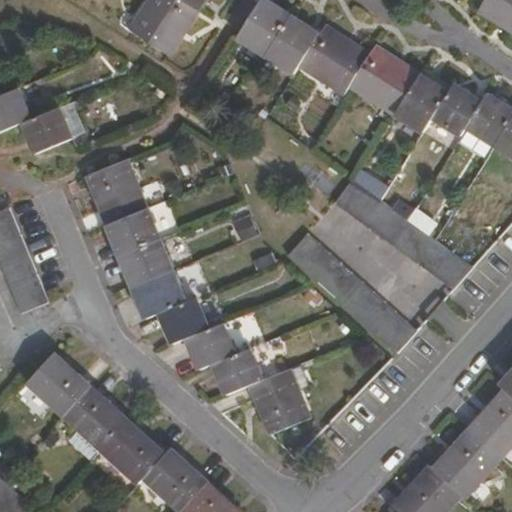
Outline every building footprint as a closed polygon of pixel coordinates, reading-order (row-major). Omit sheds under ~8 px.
[(169,57),(196,14),(173,0),(150,0),(130,32),(169,57)] [(173,0),(196,14),(205,0),(173,0)] [(258,0),(236,41),(294,77),(299,69),(318,36),(289,17),(284,23),(288,16),(262,0),(258,0)] [(511,0),(486,0),(478,14),(511,36),(511,0)] [(370,57),(324,28),(318,36),(299,69),(344,96),(349,89),(370,57)] [(394,117),(419,77),(375,49),(370,57),(349,89),(394,117)] [(427,127),(447,95),(419,77),(394,117),(422,135),(427,127)] [(460,137),(480,104),(452,86),(447,95),(427,127),(455,145),(460,137)] [(31,121),(19,89),(0,96),(0,133),(25,124),(31,121)] [(477,147),(500,104),(486,96),(480,104),(460,137),(477,147)] [(489,154),(511,117),(511,111),(500,104),(477,147),(489,154)] [(74,141),(61,109),(31,121),(25,124),(37,156),(74,141)] [(493,157),(511,124),(511,117),(489,154),(493,157)] [(511,167),(511,124),(493,157),(511,167)] [(150,212),(130,162),(90,178),(111,228),(150,212)] [(345,215),(363,189),(351,181),(333,206),(345,215)] [(357,223),(375,198),(363,189),(345,215),(357,223)] [(370,232),(388,207),(375,198),(357,223),(370,232)] [(0,226),(15,220),(10,207),(0,211),(0,226)] [(381,240),(399,214),(388,207),(370,232),(381,240)] [(166,242),(153,211),(150,212),(111,228),(124,259),(166,242)] [(392,248),(411,223),(399,214),(381,240),(392,248)] [(0,243),(21,234),(15,220),(0,226),(0,243)] [(405,257),(424,232),(411,223),(392,248),(405,257)] [(417,265),(435,240),(424,232),(405,257),(417,265)] [(0,259),(27,248),(21,234),(0,243),(0,259)] [(296,269),(316,246),(304,237),(286,260),(296,269)] [(429,274),(447,248),(435,240),(417,265),(429,274)] [(178,273),(166,242),(124,259),(137,290),(178,273)] [(307,278),(327,255),(316,246),(296,269),(307,278)] [(33,261),(27,248),(0,259),(0,261),(5,273),(33,261)] [(442,282),(459,257),(447,248),(429,274),(442,282)] [(319,288),(339,265),(327,255),(307,278),(319,288)] [(453,291),(475,268),(459,257),(442,282),(453,291)] [(38,275),(33,261),(5,273),(10,286),(38,275)] [(330,298),(350,274),(339,265),(319,288),(330,298)] [(189,301),(178,273),(137,290),(148,318),(162,313),(189,301)] [(342,308),(363,284),(350,274),(330,298),(342,308)] [(16,300),(44,288),(38,275),(10,286),(16,300)] [(352,317),(372,292),(363,284),(342,308),(352,317)] [(50,302),(44,288),(16,300),(22,314),(50,302)] [(367,324),(384,302),(372,292),(352,317),(362,325),(367,324)] [(188,337),(215,326),(202,296),(189,301),(162,313),(175,343),(188,337)] [(377,338),(396,312),(384,302),(367,324),(365,327),(377,338)] [(385,345),(406,320),(396,312),(377,338),(385,345)] [(396,354),(418,330),(406,320),(385,345),(396,354)] [(242,353),(228,321),(215,326),(188,337),(202,369),(215,364),(242,353)] [(270,378),(257,347),(242,353),(215,364),(229,396),(252,386),(270,378)] [(66,414),(94,385),(57,350),(30,381),(66,414)] [(272,435),(279,432),(312,419),(292,370),(270,378),(252,386),(272,435)] [(511,397),(511,373),(500,386),(505,391),(511,397)] [(131,419),(94,385),(66,414),(103,449),(131,419)] [(502,460),(511,448),(511,397),(505,391),(469,430),(502,460)] [(166,454),(131,419),(103,449),(139,483),(145,478),(166,454)] [(466,498),(502,460),(469,430),(434,469),(463,495),(466,498)] [(183,511),(210,483),(171,448),(166,454),(145,478),(181,511),(183,511)] [(391,511),(447,511),(463,495),(434,469),(431,465),(390,511),(391,511)] [(0,499),(11,487),(1,478),(0,478),(0,499)] [(204,511),(222,494),(210,483),(183,511),(204,511)] [(0,511),(8,511),(21,498),(11,487),(0,499),(0,511)] [(228,511),(234,506),(222,494),(204,511),(228,511)] [(28,511),(32,508),(21,498),(8,511),(28,511)]
